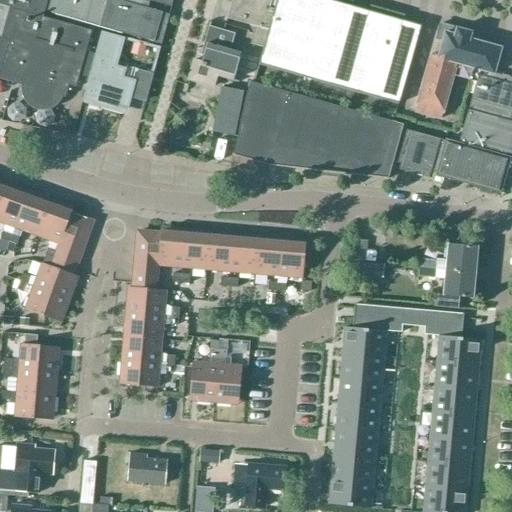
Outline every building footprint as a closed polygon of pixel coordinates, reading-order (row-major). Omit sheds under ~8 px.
[(0,0),(0,82),(12,86),(16,73),(23,76),(20,85),(25,87),(25,91),(25,94),(28,101),(32,105),(41,108),(47,107),(52,104),(55,101),(58,96),(63,97),(65,87),(74,90),(91,31),(43,17),(47,0),(0,0)] [(50,0),(47,13),(102,28),(109,0),(50,0)] [(109,0),(102,28),(162,46),(170,16),(149,10),(151,2),(172,8),(174,0),(109,0)] [(263,49),(274,9),(269,7),(270,0),(232,0),(226,20),(250,27),(253,34),(250,45),(263,49)] [(352,2),(345,0),(276,0),(274,9),(263,49),(254,81),(394,120),(420,28),(402,23),(404,17),(369,7),(368,9),(351,4),(352,2)] [(437,35),(435,41),(441,43),(437,58),(456,63),(455,66),(479,72),(493,76),(499,50),(468,42),(470,35),(439,27),(437,35)] [(194,61),(188,81),(213,88),(216,78),(230,82),(233,74),(239,56),(230,53),(235,36),(208,28),(198,62),(194,61)] [(101,32),(82,104),(126,116),(131,98),(145,101),(152,75),(137,71),(135,80),(123,77),(125,70),(115,67),(123,38),(101,32)] [(429,59),(414,113),(440,120),(452,76),(455,66),(456,63),(437,58),(430,55),(429,59)] [(469,106),(509,117),(511,107),(511,80),(479,72),(469,106)] [(245,95),(232,156),(233,157),(269,167),(367,177),(380,178),(389,179),(393,163),(403,128),(383,122),(248,85),(245,95)] [(211,133),(232,137),(240,94),(219,89),(211,133)] [(511,117),(509,117),(469,106),(459,144),(505,157),(511,131),(511,117)] [(436,177),(448,181),(459,144),(444,140),(443,142),(406,131),(397,164),(437,175),(436,177)] [(459,144),(448,181),(500,195),(510,159),(505,157),(459,144)] [(3,188),(0,195),(0,224),(3,226),(3,232),(11,235),(13,229),(27,192),(11,187),(10,190),(3,188)] [(27,192),(13,229),(35,238),(48,204),(41,202),(42,198),(27,192)] [(48,204),(35,238),(46,241),(46,247),(55,251),(70,213),(71,209),(56,203),(54,207),(48,204)] [(46,247),(40,264),(73,276),(91,225),(89,220),(70,213),(55,251),(46,247)] [(157,267),(182,269),(185,230),(168,229),(168,233),(159,232),(159,233),(157,267)] [(185,230),(182,269),(205,271),(208,236),(201,236),(201,232),(185,230)] [(0,250),(5,252),(5,251),(11,235),(3,232),(2,231),(0,236),(0,250)] [(131,275),(155,278),(157,267),(159,233),(138,231),(135,234),(131,275)] [(208,236),(205,271),(229,273),(232,234),(216,233),(215,237),(208,236)] [(232,234),(229,273),(252,275),(255,240),(248,240),(248,236),(232,234)] [(15,245),(18,237),(11,235),(5,251),(13,254),(16,246),(15,245)] [(255,240),(252,275),(276,277),(279,239),(263,237),(263,241),(255,240)] [(285,278),(301,279),(304,244),(296,244),(297,240),(279,239),(276,277),(276,283),(284,284),(285,278)] [(356,240),(354,260),(375,262),(376,252),(367,251),(367,241),(356,240)] [(419,269),(475,274),(477,248),(447,245),(446,262),(436,262),(436,263),(420,262),(419,269)] [(384,266),(359,263),(357,276),(382,279),(384,266)] [(20,274),(18,282),(68,300),(73,284),(70,283),(73,276),(40,264),(35,277),(29,277),(28,277),(20,274)] [(475,274),(419,269),(418,278),(434,279),(434,280),(444,281),(443,295),(436,294),(435,307),(459,309),(460,298),(472,300),(475,274)] [(171,283),(180,284),(181,275),(172,274),(171,283)] [(124,311),(169,315),(169,308),(163,302),(164,290),(154,289),(155,278),(131,275),(129,296),(126,296),(124,311)] [(219,287),(228,288),(228,279),(220,278),(219,287)] [(228,279),(228,288),(236,288),(236,280),(228,279)] [(310,291),(311,282),(302,281),(301,290),(310,291)] [(18,282),(14,290),(28,295),(23,310),(56,322),(59,314),(62,316),(68,300),(18,282)] [(267,291),(275,292),(276,283),(268,282),(267,291)] [(276,283),(275,292),(284,293),(284,284),(276,283)] [(275,304),(276,295),(268,294),(267,303),(275,304)] [(354,304),(353,313),(366,314),(367,306),(354,304)] [(367,306),(366,314),(378,315),(379,307),(367,306)] [(379,307),(378,315),(390,316),(391,308),(379,307)] [(391,308),(390,316),(403,317),(403,309),(391,308)] [(124,311),(123,326),(126,327),(126,336),(160,339),(161,326),(168,325),(169,315),(124,311)] [(426,311),(425,319),(438,321),(439,312),(426,311)] [(439,312),(438,321),(450,322),(451,313),(439,312)] [(451,313),(450,322),(463,323),(464,314),(451,313)] [(177,316),(169,315),(168,325),(177,326),(177,316)] [(13,326),(13,318),(4,318),(4,326),(13,326)] [(29,327),(29,319),(20,319),(20,327),(29,327)] [(353,320),(352,328),(365,329),(365,321),(353,320)] [(365,321),(365,329),(377,331),(377,322),(365,321)] [(377,322),(377,331),(386,331),(389,332),(389,323),(377,322)] [(389,323),(389,332),(401,333),(402,324),(389,323)] [(425,327),(424,335),(437,336),(438,328),(425,327)] [(342,353),(384,357),(386,331),(377,331),(365,329),(352,328),(345,328),(342,353)] [(438,328),(437,336),(439,336),(449,337),(449,329),(438,328)] [(449,329),(449,337),(461,338),(462,330),(449,329)] [(24,335),(24,345),(29,346),(36,346),(36,337),(24,335)] [(121,345),(120,360),(164,363),(165,355),(161,353),(159,353),(160,339),(126,336),(125,345),(121,345)] [(439,336),(437,362),(478,366),(481,340),(461,338),(449,337),(439,336)] [(218,342),(218,351),(225,351),(226,340),(218,340),(218,342)] [(217,351),(218,351),(218,342),(210,342),(210,350),(217,351)] [(2,360),(2,368),(10,369),(16,369),(55,373),(56,356),(53,356),(53,348),(36,346),(29,346),(24,345),(20,345),(19,345),(17,359),(11,360),(2,360)] [(216,359),(217,351),(210,350),(209,350),(208,359),(216,359)] [(216,359),(216,365),(212,404),(229,405),(229,401),(237,402),(240,368),(224,366),(225,351),(218,351),(217,351),(216,359)] [(342,353),(340,379),(382,382),(384,357),(342,353)] [(164,363),(173,364),(174,355),(165,355),(164,363)] [(216,359),(208,359),(207,364),(191,363),(188,398),(197,399),(196,403),(212,404),(216,365),(216,359)] [(120,360),(118,377),(122,377),(121,385),(155,388),(157,375),(163,375),(164,372),(164,363),(120,360)] [(478,366),(437,362),(434,387),(476,391),(478,366)] [(173,364),(164,363),(164,372),(172,373),(173,364)] [(2,368),(1,377),(16,377),(14,392),(14,393),(49,396),(50,389),(54,389),(55,373),(16,369),(10,369),(2,368)] [(382,382),(340,379),(338,404),(379,407),(382,382)] [(434,387),(432,412),(474,416),(476,391),(434,387)] [(14,393),(14,392),(8,393),(0,392),(0,400),(7,401),(8,400),(13,402),(12,418),(47,421),(48,413),(52,414),(53,397),(49,396),(14,393)] [(379,407),(338,404),(335,429),(377,433),(379,407)] [(432,412),(430,437),(471,441),(474,416),(432,412)] [(375,458),(377,433),(335,429),(333,454),(375,458)] [(430,437),(427,462),(469,466),(471,441),(430,437)] [(0,472),(0,497),(27,500),(28,495),(38,496),(40,480),(38,480),(38,475),(53,477),(55,454),(34,452),(34,449),(17,447),(14,474),(0,472)] [(203,462),(220,463),(221,450),(204,449),(204,451),(201,451),(200,459),(203,459),(203,462)] [(333,454),(331,479),(373,483),(375,458),(333,454)] [(127,483),(164,487),(166,463),(147,461),(147,458),(129,456),(127,483)] [(83,461),(82,481),(94,482),(96,462),(83,461)] [(469,466),(427,462),(425,487),(467,491),(469,466)] [(266,511),(268,491),(285,492),(286,466),(248,464),(245,509),(266,511)] [(331,479),(329,505),(370,508),(373,483),(331,479)] [(80,504),(92,505),(94,482),(82,481),(80,504)] [(196,487),(194,511),(212,511),(214,488),(196,487)] [(464,511),(467,491),(425,487),(422,511),(464,511)] [(99,505),(108,506),(111,506),(112,498),(100,497),(99,505)]
